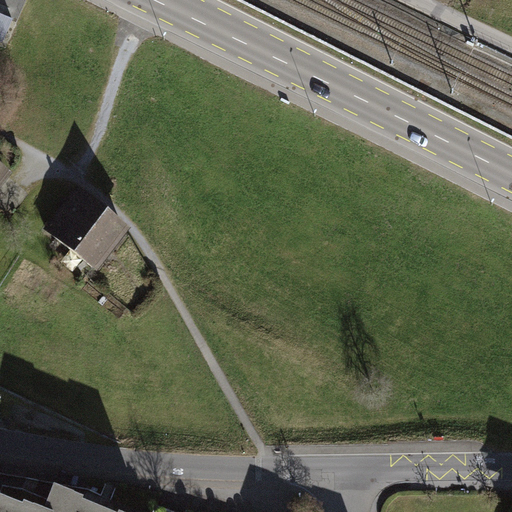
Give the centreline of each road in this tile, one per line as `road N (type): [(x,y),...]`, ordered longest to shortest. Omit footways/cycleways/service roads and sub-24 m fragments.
road 1 (primary): [(162,0),(511,176)]
road 2 (residential): [(343,469),(181,467),(0,441)]
road 3 (residential): [(511,466),(343,469)]
